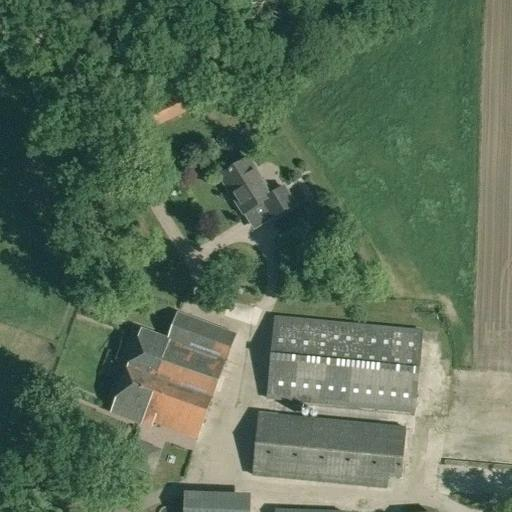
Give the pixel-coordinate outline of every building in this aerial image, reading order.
[(226,93),(255,78),(243,54),(214,69),(226,93)] [(157,127),(199,106),(188,81),(145,102),(157,127)] [(273,217),(294,204),(284,187),(271,195),(249,158),(220,176),(243,214),(263,201),(273,217)] [(198,439),(237,335),(178,313),(168,340),(141,330),(111,412),(142,423),(143,419),(198,439)] [(414,413),(423,330),(275,316),(267,399),(414,413)] [(406,429),(259,415),(253,476),(386,488),(387,476),(401,478),(406,429)] [(185,492),(184,511),(249,511),(250,494),(185,492)]
